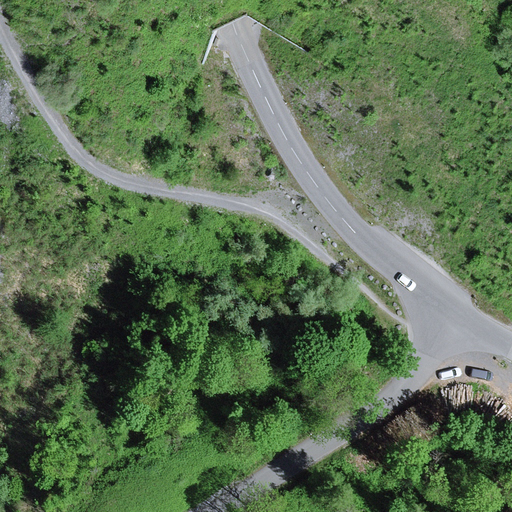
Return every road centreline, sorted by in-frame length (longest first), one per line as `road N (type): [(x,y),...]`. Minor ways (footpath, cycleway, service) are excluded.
road 1 (track): [(433,297),(410,328),(271,209),(129,190),(78,165),(30,92),(0,22)]
road 2 (tertiary): [(219,0),(288,143),(339,216),(467,321)]
road 3 (unclassified): [(226,511),(382,403),(467,321)]
